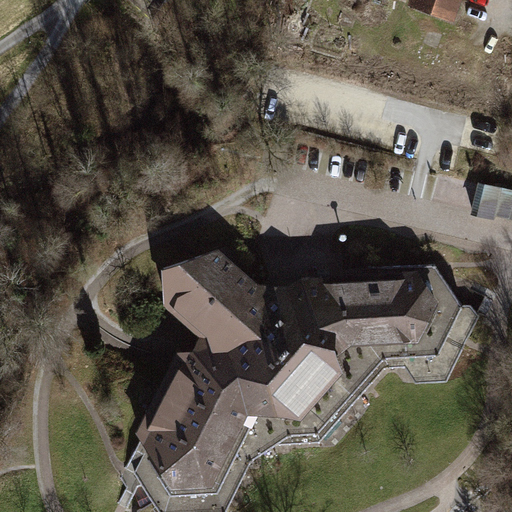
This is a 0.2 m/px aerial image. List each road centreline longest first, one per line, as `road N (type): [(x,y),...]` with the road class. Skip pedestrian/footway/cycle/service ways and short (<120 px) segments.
road 1 (track): [(511,262),(484,442),(444,481),(378,511)]
road 2 (track): [(57,511),(39,441),(42,407),(60,326),(86,308)]
road 3 (track): [(0,119),(71,0)]
